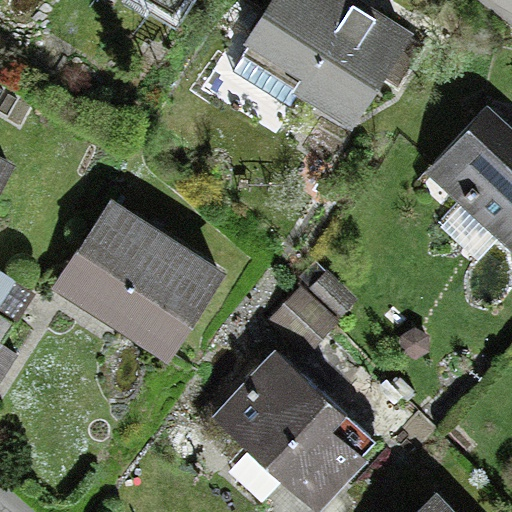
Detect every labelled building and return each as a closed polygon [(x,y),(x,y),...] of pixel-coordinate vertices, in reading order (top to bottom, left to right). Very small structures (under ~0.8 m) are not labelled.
[(353,0),(275,0),(232,70),(290,106),(303,85),(350,114),(376,72),(394,84),(421,42),(353,0)] [(511,128),(486,104),(432,163),(511,236),(511,128)] [(0,179),(8,165),(0,160),(0,179)] [(167,352),(219,272),(109,202),(64,272),(95,292),(89,302),(167,352)] [(0,313),(0,341),(13,322),(0,313)] [(217,418),(283,478),(293,467),(323,494),(374,438),(278,351),(217,418)] [(449,511),(434,496),(416,511),(449,511)]
